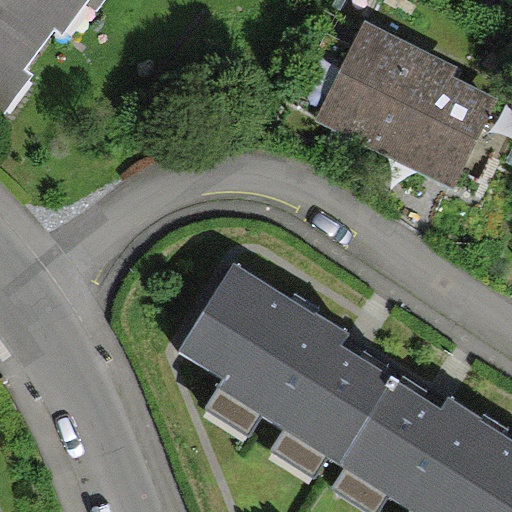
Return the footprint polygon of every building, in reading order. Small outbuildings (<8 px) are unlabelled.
[(0,0),(0,123),(1,124),(33,83),(26,77),(54,39),(62,45),(92,6),(84,0),(0,0)] [(84,0),(92,6),(101,13),(110,0),(84,0)] [(458,72),(364,26),(315,124),(455,193),(499,104),(453,82),(458,72)] [(350,345),(236,274),(181,360),(227,389),(221,398),(342,474),(395,390),(342,357),(350,345)] [(511,511),(511,451),(479,431),(481,428),(450,408),(443,420),(395,390),(342,474),(402,511),(511,511)]
